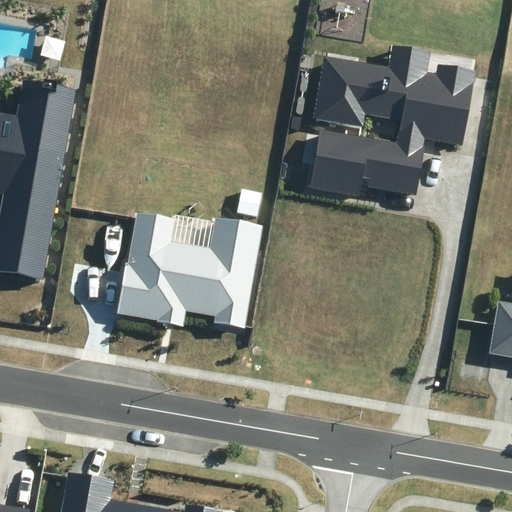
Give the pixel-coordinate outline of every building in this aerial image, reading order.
[(368,187),(416,194),(425,139),(463,145),(476,71),(438,65),(437,73),(427,72),(430,51),(393,46),(390,67),(324,57),(313,117),(363,126),(365,114),(401,120),(396,142),(320,130),(309,187),(359,196),(363,177),(370,179),(368,187)] [(0,211),(0,273),(41,280),(75,90),(24,82),(18,117),(0,113),(0,192),(3,193),(0,211)] [(263,226),(217,218),(211,249),(171,242),(175,219),(134,211),(116,314),(184,326),(187,311),(214,316),(213,322),(244,328),(263,226)] [(511,301),(497,299),(488,354),(511,358),(511,301)] [(222,511),(187,505),(185,511),(182,511),(112,498),(115,480),(68,471),(59,511),(222,511)] [(0,511),(29,511),(30,509),(0,503),(0,511)]
